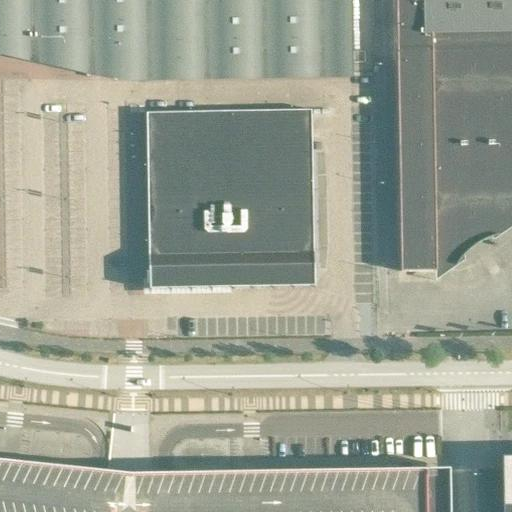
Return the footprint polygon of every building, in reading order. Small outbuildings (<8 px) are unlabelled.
[(0,0),(0,49),(58,62),(57,0),(0,0)] [(57,0),(58,62),(105,72),(119,74),(134,75),(144,75),(143,0),(57,0)] [(143,0),(144,75),(351,72),(349,0),(143,0)] [(511,0),(395,0),(396,23),(511,23),(511,0)] [(464,242),(464,227),(493,227),(492,221),(497,220),(502,218),(507,217),(511,215),(511,214),(511,23),(396,23),(401,271),(436,271),(436,261),(440,259),(444,257),(448,254),(452,251),(456,248),(459,245),(463,242),(464,242)] [(314,285),(311,109),(146,113),(147,202),(148,202),(149,236),(148,236),(148,275),(150,275),(150,288),(314,285)] [(511,511),(511,455),(501,456),(501,511),(511,511)] [(0,511),(106,511),(104,511),(106,494),(75,491),(53,489),(54,485),(55,471),(55,467),(71,469),(71,467),(0,459),(0,511)] [(445,511),(445,503),(333,472),(333,469),(187,472),(187,474),(203,473),(203,492),(203,495),(150,496),(150,511),(445,511)]
